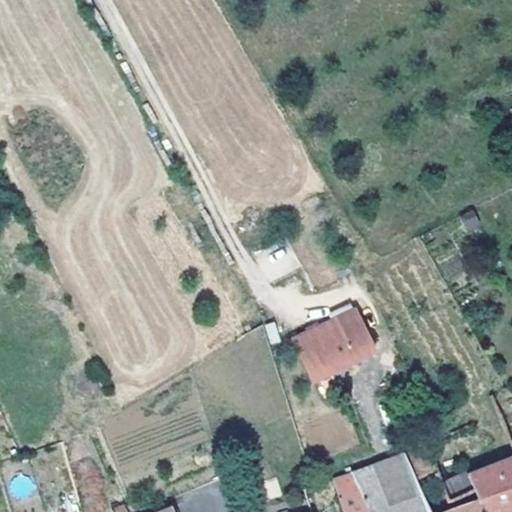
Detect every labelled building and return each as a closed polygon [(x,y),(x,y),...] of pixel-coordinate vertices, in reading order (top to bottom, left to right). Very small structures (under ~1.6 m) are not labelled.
[(458,216),(467,232),(480,224),(471,209),(458,216)] [(354,308),(293,338),(314,381),(375,352),(354,308)] [(469,410),(475,421),(404,452),(423,495),(468,475),(511,457),(511,439),(491,393),(467,405),(469,410)] [(404,452),(373,464),(392,511),(481,511),(476,498),(438,511),(430,511),(423,495),(404,452)] [(511,511),(511,457),(468,475),(476,498),(481,511),(511,511)] [(392,511),(373,464),(350,473),(366,511),(392,511)] [(366,511),(350,473),(333,478),(343,511),(366,511)]
